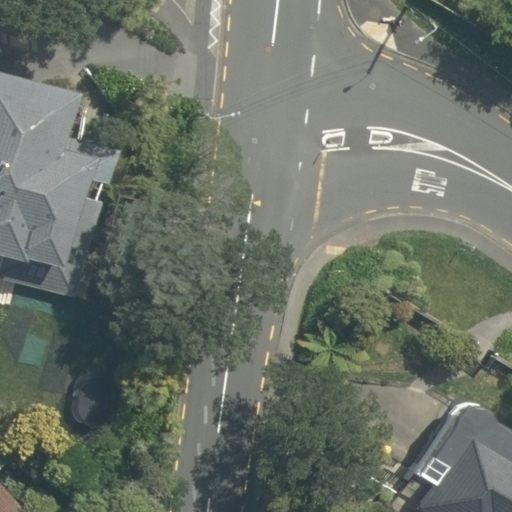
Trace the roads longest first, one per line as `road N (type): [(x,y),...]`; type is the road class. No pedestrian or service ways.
road 1 (tertiary): [(266,72),(206,511)]
road 2 (tertiary): [(511,203),(266,72)]
